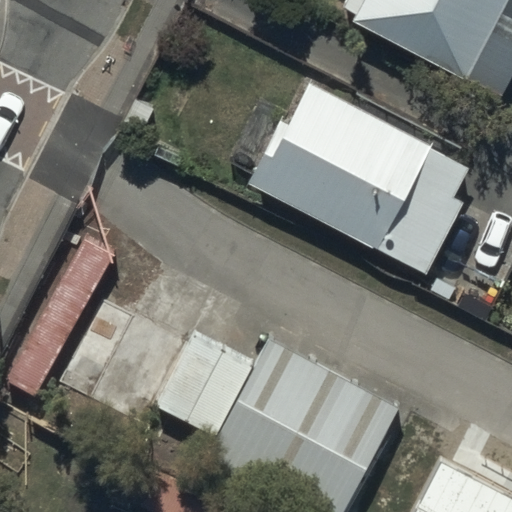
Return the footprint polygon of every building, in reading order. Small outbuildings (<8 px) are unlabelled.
[(503,100),(511,83),(511,0),(346,0),(339,15),(503,100)] [(481,164),(312,76),(253,188),(423,276),(481,164)] [(155,284),(131,272),(118,297),(142,309),(155,284)] [(197,425),(229,365),(101,298),(77,344),(31,321),(2,376),(48,400),(57,382),(147,428),(159,405),(197,425)] [(214,467),(300,511),(356,511),(408,412),(278,345),(214,467)] [(511,511),(511,494),(443,459),(415,511),(511,511)] [(179,511),(110,476),(91,511),(179,511)]
